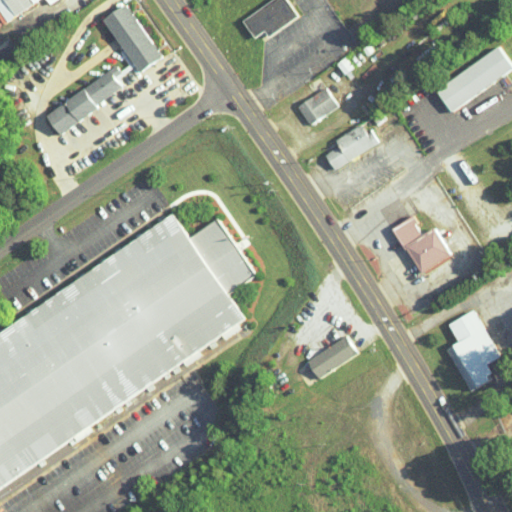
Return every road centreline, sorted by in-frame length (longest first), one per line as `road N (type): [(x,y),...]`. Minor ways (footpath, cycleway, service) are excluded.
road 1 (primary): [(494,511),(424,378),(165,0)]
road 2 (residential): [(231,90),(0,252)]
road 3 (residential): [(325,230),(444,148)]
